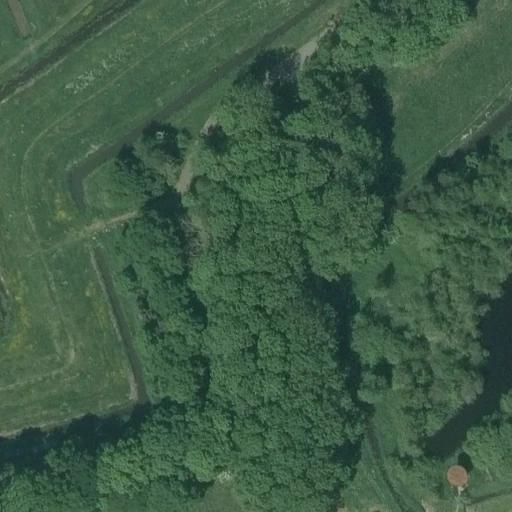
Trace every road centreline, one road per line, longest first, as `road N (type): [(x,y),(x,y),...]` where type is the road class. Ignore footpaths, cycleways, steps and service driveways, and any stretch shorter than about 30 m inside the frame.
road 1 (track): [(74,234),(178,202),(213,344),(211,383),(190,410),(144,433),(0,468)]
road 2 (track): [(178,202),(193,153),(218,115),(294,62)]
